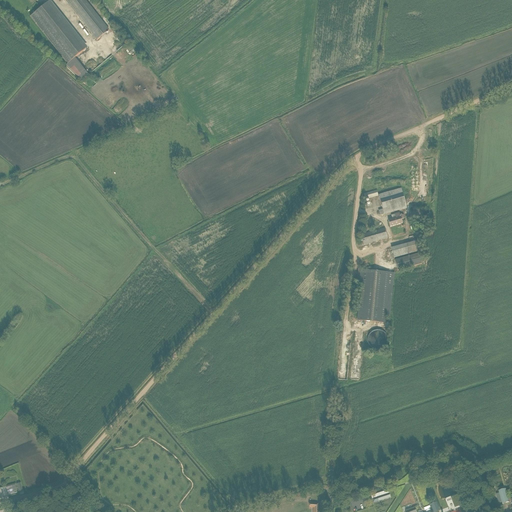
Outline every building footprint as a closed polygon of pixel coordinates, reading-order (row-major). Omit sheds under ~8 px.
[(64,0),(97,41),(109,31),(84,0),(64,0)] [(87,48),(50,1),(29,17),(67,64),(75,58),(87,48)] [(89,75),(75,58),(67,64),(66,65),(82,81),(89,75)] [(379,210),(380,216),(407,208),(401,188),(379,195),(382,209),(379,210)] [(364,194),(365,199),(378,196),(377,191),(364,194)] [(409,212),(412,221),(424,217),(421,209),(409,212)] [(390,227),(403,223),(401,219),(405,218),(404,214),(402,215),(402,214),(400,214),(399,212),(394,214),(391,215),(392,219),(388,220),(390,227)] [(361,235),(363,245),(387,238),(385,229),(361,235)] [(391,248),(394,258),(419,251),(416,241),(391,248)] [(395,260),(397,271),(422,264),(419,254),(395,260)] [(386,319),(390,319),(394,274),(359,271),(359,269),(358,269),(356,285),(361,285),(357,320),(386,323),(386,319)] [(385,344),(386,343),(385,341),(385,339),(384,337),(383,335),(381,334),(379,333),(377,333),(376,333),(373,333),(372,333),(371,334),(369,335),(367,337),(366,339),(366,340),(366,343),(366,345),(366,346),(367,348),(369,350),(370,351),(372,352),(374,352),(376,353),(378,352),(379,352),(381,351),(383,349),(384,348),(385,346),(385,344)] [(502,502),(502,504),(509,502),(506,489),(498,491),(499,493),(495,494),(498,503),(502,502)] [(376,494),(378,501),(391,497),(388,490),(376,494)] [(429,505),(432,511),(435,511),(437,511),(439,511),(436,502),(430,505),(429,505)] [(318,507),(318,503),(310,503),(310,504),(309,504),(309,507),(309,508),(313,508),(312,511),(318,511),(319,507),(318,507)]
